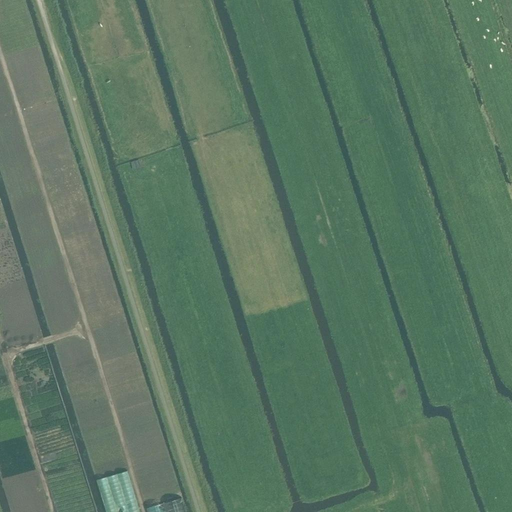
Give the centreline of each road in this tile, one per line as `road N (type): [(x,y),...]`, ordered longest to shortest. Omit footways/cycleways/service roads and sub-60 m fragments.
road 1 (track): [(142,511),(0,54)]
road 2 (track): [(52,511),(0,341)]
